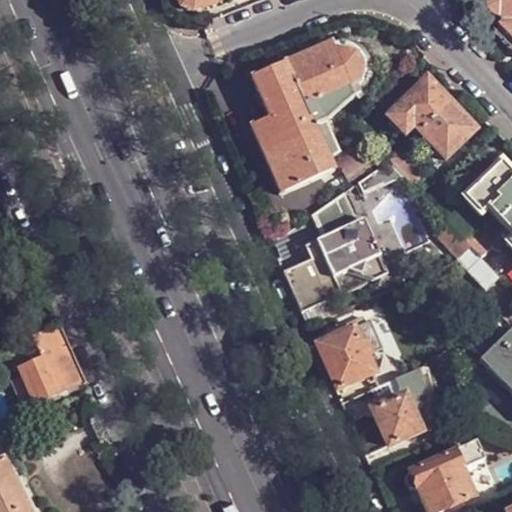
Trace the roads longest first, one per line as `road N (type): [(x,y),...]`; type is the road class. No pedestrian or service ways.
road 1 (unclassified): [(366,511),(165,64)]
road 2 (primary): [(267,511),(81,100)]
road 3 (unclassified): [(0,140),(167,511)]
road 4 (residential): [(165,64),(326,0)]
road 5 (residential): [(418,0),(511,100)]
